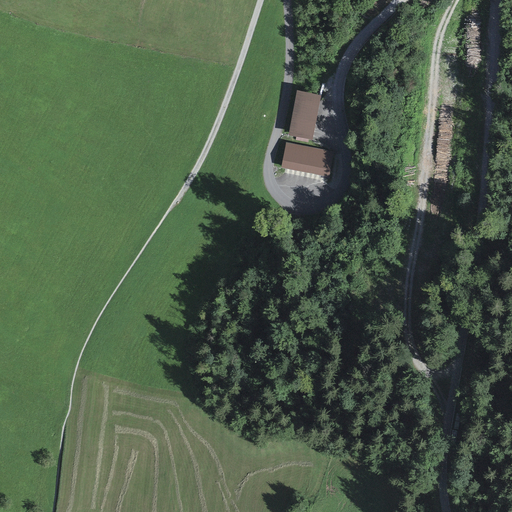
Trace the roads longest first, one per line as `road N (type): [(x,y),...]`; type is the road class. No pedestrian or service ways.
road 1 (track): [(63,511),(84,349),(204,149),(262,0)]
road 2 (track): [(499,0),(482,237),(444,444),(447,511)]
road 3 (residential): [(289,0),(270,183),(285,203),(309,208),(335,199),(347,175)]
road 4 (track): [(347,175),(339,81),(378,23)]
